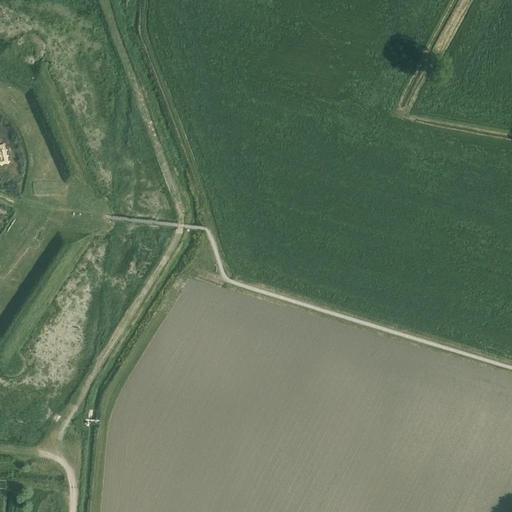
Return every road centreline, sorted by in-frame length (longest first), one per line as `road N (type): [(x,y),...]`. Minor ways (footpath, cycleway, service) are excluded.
road 1 (track): [(73,511),(75,490),(58,439),(182,226)]
road 2 (track): [(225,278),(511,364)]
